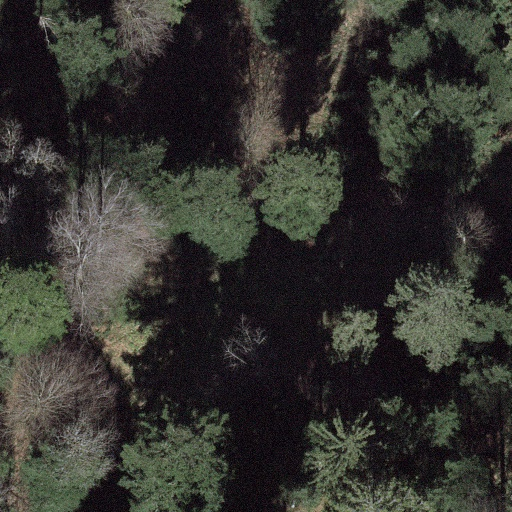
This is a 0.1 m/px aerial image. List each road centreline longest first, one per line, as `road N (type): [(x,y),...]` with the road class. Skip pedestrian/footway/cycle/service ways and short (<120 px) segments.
road 1 (track): [(129,511),(186,443),(511,157)]
road 2 (track): [(0,320),(69,331),(242,395)]
